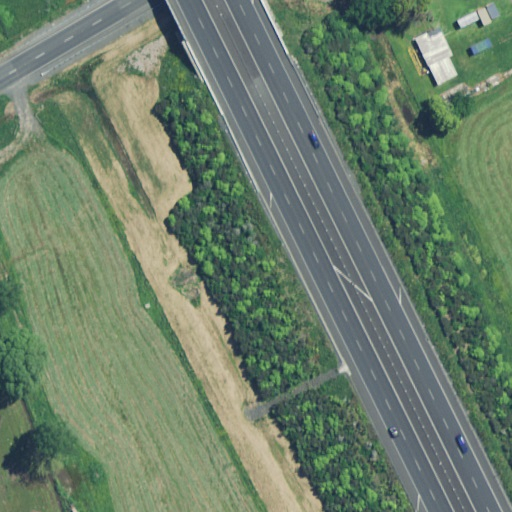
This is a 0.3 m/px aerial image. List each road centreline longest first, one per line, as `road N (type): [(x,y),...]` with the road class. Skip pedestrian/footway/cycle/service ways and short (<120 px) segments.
road 1 (motorway): [(441,511),(189,0)]
road 2 (motorway): [(238,0),(490,511)]
road 3 (tertiary): [(131,0),(0,77)]
